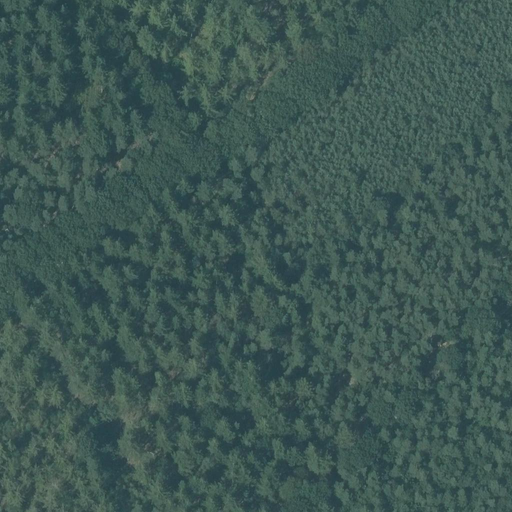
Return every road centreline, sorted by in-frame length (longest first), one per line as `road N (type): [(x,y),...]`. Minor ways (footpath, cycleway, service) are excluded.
road 1 (track): [(0,302),(417,0)]
road 2 (track): [(511,299),(294,511)]
road 3 (track): [(193,160),(79,0)]
